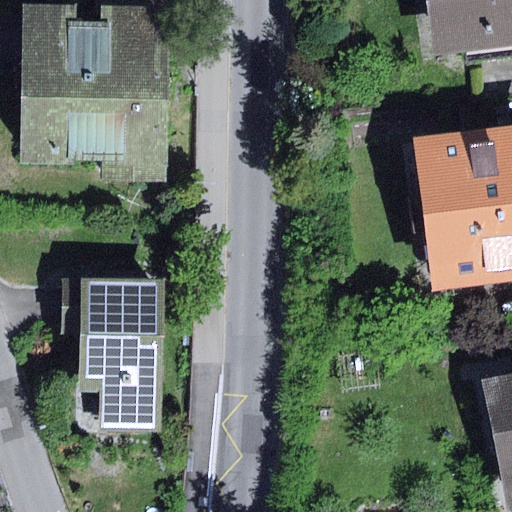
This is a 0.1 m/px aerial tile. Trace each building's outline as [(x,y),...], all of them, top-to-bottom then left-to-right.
[(94,180),(168,180),(169,7),(153,6),(152,0),(94,0),(94,6),(24,6),(23,163),(94,163),(94,180)] [(511,0),(427,0),(435,56),(511,45),(511,0)] [(511,127),(416,139),(434,291),(511,281),(511,127)] [(160,430),(163,281),(62,279),(61,335),(79,336),(78,394),(101,395),(101,429),(160,430)] [(507,511),(511,510),(511,374),(484,380),(507,511)]
